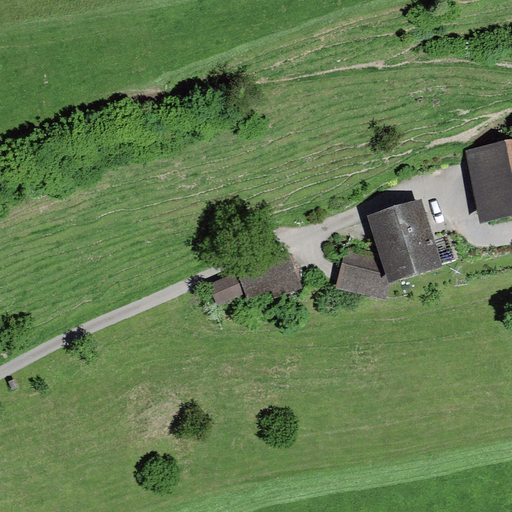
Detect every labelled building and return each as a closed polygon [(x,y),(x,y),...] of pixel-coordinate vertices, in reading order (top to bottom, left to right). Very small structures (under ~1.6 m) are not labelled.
[(511,142),(466,152),(481,229),(511,223),(511,142)] [(444,273),(422,205),(367,223),(379,259),(390,291),(444,273)] [(390,291),(379,259),(347,248),(336,291),(387,305),(390,291)] [(307,297),(288,251),(237,273),(239,275),(247,296),(248,300),(278,287),(286,306),(307,297)] [(247,296),(239,275),(209,287),(218,308),(247,296)]
